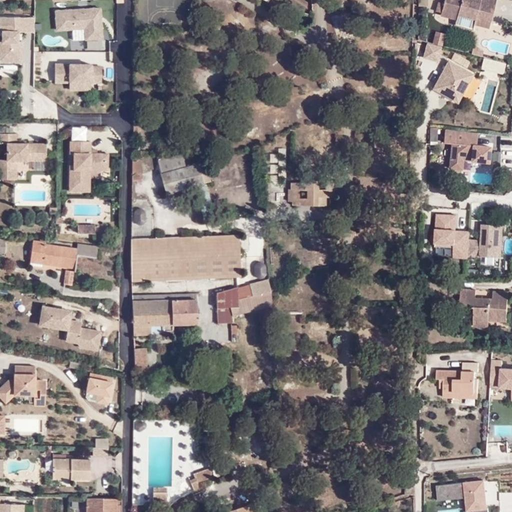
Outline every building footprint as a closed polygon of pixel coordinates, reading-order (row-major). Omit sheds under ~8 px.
[(475,25),(489,29),(496,0),(444,0),(444,3),(438,2),(436,11),(441,13),(440,16),(456,20),(457,15),(476,20),(475,25)] [(100,29),(99,9),(54,12),(55,32),(83,30),(83,40),(101,39),(100,29)] [(226,35),(238,20),(229,13),(216,28),(226,35)] [(454,25),(473,31),(475,25),(476,20),(457,15),(456,20),(454,25)] [(19,33),(32,33),(32,18),(0,17),(0,32),(1,33),(1,43),(0,42),(0,63),(19,64),(19,44),(19,33)] [(387,30),(388,48),(397,48),(395,29),(387,30)] [(412,50),(412,38),(401,38),(401,50),(412,50)] [(471,41),(469,48),(479,51),(481,46),(476,44),(476,42),(471,41)] [(423,58),(438,62),(442,47),(427,43),(423,58)] [(387,58),(388,68),(409,66),(408,56),(387,58)] [(433,89),(458,102),(473,74),(448,61),(433,89)] [(89,66),(68,65),(53,65),(52,80),(67,80),(67,83),(89,83),(89,66)] [(99,66),(89,66),(89,83),(98,83),(99,66)] [(387,80),(387,96),(397,96),(397,87),(405,87),(405,80),(387,80)] [(317,109),(325,107),(324,100),(313,102),(315,109),(307,110),(309,120),(319,118),(317,109)] [(292,127),(291,118),(283,119),(281,109),(272,110),(274,130),(292,127)] [(444,143),(452,144),(449,168),(463,170),(464,160),(489,163),(491,147),(477,145),(478,133),(445,129),(444,143)] [(14,162),(44,162),(44,143),(16,143),(16,134),(0,133),(0,144),(4,145),(3,160),(0,160),(0,179),(14,180),(14,162)] [(98,171),(106,171),(106,154),(94,153),(89,153),(89,150),(89,142),(67,142),(66,155),(71,155),(70,166),(66,166),(66,193),(88,193),(88,179),(88,171),(98,171)] [(314,167),(313,148),(295,149),(296,168),(314,167)] [(160,173),(166,194),(194,186),(205,183),(210,182),(203,162),(160,173)] [(134,174),(141,173),(140,163),(133,164),(134,174)] [(333,189),(336,190),(337,181),(326,180),(326,189),(318,189),(318,180),(310,180),(310,182),(291,183),(290,188),(287,189),(288,201),(291,201),(291,205),(326,205),(326,197),(334,197),(333,189)] [(203,220),(213,217),(205,183),(194,186),(203,220)] [(454,223),(456,223),(457,215),(446,214),(445,229),(437,228),(436,238),(455,239),(454,243),(454,256),(467,257),(469,231),(456,230),(456,228),(453,228),(454,223)] [(446,214),(437,214),(437,228),(445,229),(446,214)] [(481,232),(469,231),(467,257),(467,260),(480,260),(500,262),(502,216),(482,215),(481,232)] [(75,234),(93,234),(92,225),(75,225),(75,234)] [(135,245),(135,260),(136,282),(211,279),(237,277),(236,240),(211,241),(139,244),(135,245)] [(41,265),(53,267),(73,270),(75,256),(75,254),(76,250),(44,245),(45,241),(40,241),(33,241),(31,253),(30,261),(42,263),(41,265)] [(96,246),(77,243),(76,250),(75,254),(95,257),(96,246)] [(70,287),(72,273),(64,272),(62,285),(70,287)] [(402,294),(402,283),(384,283),(384,301),(394,301),(394,294),(402,294)] [(231,307),(237,307),(237,287),(216,292),(218,323),(231,322),(231,307)] [(477,288),(461,288),(460,305),(474,306),(474,326),(489,327),(489,320),(507,321),(508,298),(493,297),(476,296),(477,288)] [(509,290),(493,289),(493,297),(508,298),(509,290)] [(162,324),(171,324),(173,324),(195,323),(195,300),(170,301),(133,302),(133,324),(151,324),(162,324)] [(80,347),(98,350),(101,330),(80,326),(82,320),(70,318),(62,307),(42,304),(38,325),(67,330),(65,341),(78,343),(80,347)] [(70,318),(72,309),(62,307),(70,318)] [(361,322),(378,322),(378,307),(361,307),(361,322)] [(320,333),(331,333),(331,321),(310,322),(311,339),(321,339),(320,333)] [(134,335),(151,334),(151,324),(133,324),(134,335)] [(173,334),(173,324),(171,324),(162,324),(162,334),(173,334)] [(230,326),(231,336),(238,335),(237,326),(230,326)] [(146,364),(146,348),(134,348),(134,365),(146,364)] [(286,370),(307,370),(307,359),(287,359),(286,370)] [(491,360),(490,386),(511,387),(511,400),(511,399),(511,368),(501,368),(502,360),(491,360)] [(479,362),(463,361),(463,371),(437,370),(436,380),(440,380),(439,389),(443,390),(443,397),(453,398),(453,392),(477,393),(478,378),(475,378),(475,371),(479,371),(479,362)] [(16,394),(35,394),(35,398),(35,406),(46,406),(46,381),(35,381),(35,368),(15,368),(16,381),(8,381),(0,388),(0,398),(6,404),(12,398),(16,394)] [(109,407),(114,383),(88,378),(86,392),(99,395),(97,405),(109,407)] [(395,397),(395,383),(379,383),(379,397),(395,397)] [(108,441),(95,441),(95,449),(108,449),(108,441)] [(91,481),(91,462),(53,461),(52,480),(91,481)] [(199,489),(194,477),(188,479),(194,491),(199,489)] [(468,510),(473,509),(473,511),(488,511),(486,480),(436,485),(438,500),(467,498),(468,510)] [(153,506),(166,506),(166,487),(152,487),(153,506)] [(325,511),(326,511),(341,502),(332,488),(316,498),(325,511)] [(107,511),(117,511),(117,499),(89,498),(89,511),(107,511)] [(0,503),(0,511),(22,511),(23,504),(0,503)] [(226,511),(262,511),(261,506),(257,507),(255,503),(226,511)]
